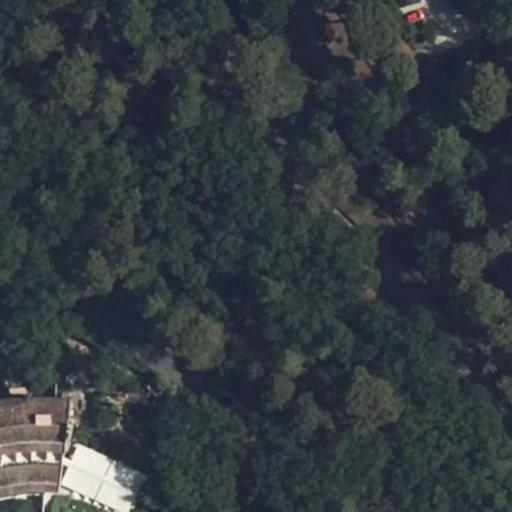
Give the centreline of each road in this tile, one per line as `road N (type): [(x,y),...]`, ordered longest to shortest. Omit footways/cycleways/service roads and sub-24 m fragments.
road 1 (residential): [(511,505),(168,359),(28,269),(0,265)]
road 2 (residential): [(217,0),(272,149),(402,282),(511,424)]
